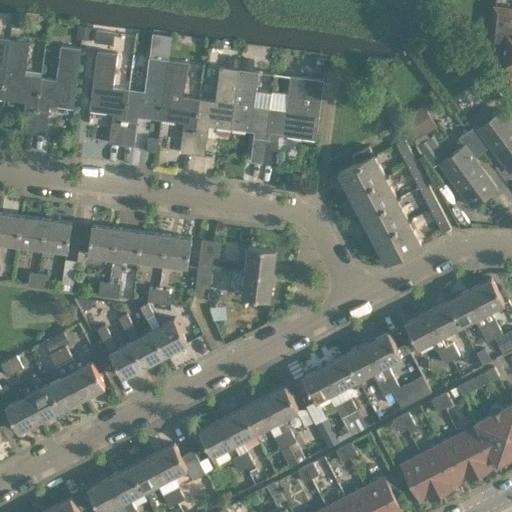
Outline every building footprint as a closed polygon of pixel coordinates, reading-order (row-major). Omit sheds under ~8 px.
[(511,0),(505,0),(505,5),(502,5),(496,60),(511,61),(511,0)] [(80,14),(78,27),(93,29),(95,16),(80,14)] [(105,16),(103,29),(118,31),(120,18),(105,16)] [(0,87),(6,88),(13,29),(0,27),(0,87)] [(158,27),(156,44),(171,46),(174,29),(158,27)] [(33,32),(13,29),(6,88),(28,91),(24,121),(38,123),(45,68),(46,62),(29,60),(33,32)] [(45,68),(38,123),(49,124),(53,94),(77,98),(85,39),(65,36),(60,71),(45,68)] [(112,133),(125,135),(132,80),(116,78),(120,43),(101,41),(93,100),(116,103),(112,133)] [(231,46),(229,55),(242,57),(243,48),(231,46)] [(320,47),(319,57),(327,58),(328,48),(320,47)] [(148,82),(132,80),(125,135),(137,136),(141,106),(164,109),(172,50),(153,48),(148,82)] [(245,48),(244,57),(256,58),(257,49),(245,48)] [(191,53),(172,50),(164,109),(186,112),(182,142),(195,144),(202,90),(187,88),(191,53)] [(219,92),(202,90),(195,144),(207,146),(211,115),(235,118),(242,60),(224,57),(219,92)] [(253,152),(266,153),(274,99),(258,97),(262,62),(242,60),(235,118),(257,121),(253,152)] [(282,124),(307,128),(320,129),(328,71),(294,67),(291,85),(276,83),(274,99),(266,153),(278,155),(282,124)] [(426,93),(405,106),(419,128),(428,122),(439,115),(426,93)] [(479,116),(471,122),(485,142),(493,136),(511,161),(511,111),(505,101),(481,119),(479,116)] [(477,148),(485,142),(471,122),(462,128),(467,136),(451,147),(436,126),(423,135),(438,156),(443,153),(475,196),(500,178),(477,148)] [(406,145),(414,141),(408,130),(400,134),(406,145)] [(349,175),(384,157),(378,145),(377,145),(373,137),(356,146),(360,154),(343,163),(349,175)] [(411,156),(420,152),(414,141),(406,145),(411,156)] [(417,167),(426,163),(420,152),(411,156),(417,167)] [(355,186),(390,168),(384,157),(349,175),(355,186)] [(423,178),(431,174),(426,163),(417,167),(423,178)] [(360,197),(396,179),(390,168),(355,186),(360,197)] [(429,189),(437,185),(431,174),(423,178),(429,189)] [(366,208),(402,189),(396,179),(360,197),(366,208)] [(434,200),(443,196),(437,185),(429,189),(434,200)] [(372,219),(407,200),(402,189),(366,208),(372,219)] [(440,210),(448,206),(443,196),(434,200),(440,210)] [(378,230),(413,211),(407,200),(372,219),(378,230)] [(0,206),(0,231),(22,234),(26,207),(0,203),(0,206)] [(448,206),(440,210),(446,222),(454,217),(448,206)] [(22,234),(45,237),(46,237),(50,210),(26,207),(22,234)] [(75,213),(50,210),(46,237),(45,237),(44,244),(54,245),(55,239),(72,241),(75,213)] [(383,240),(419,222),(413,211),(378,230),(383,240)] [(92,243),(105,245),(105,249),(117,251),(121,219),(96,215),(92,243)] [(126,248),(142,250),(145,222),(121,219),(117,251),(125,252),(126,248)] [(142,250),(166,253),(171,226),(145,222),(142,250)] [(419,222),(383,240),(389,252),(425,233),(419,222)] [(195,229),(171,226),(166,253),(191,257),(195,229)] [(205,228),(201,254),(215,256),(216,246),(221,246),(223,231),(205,228)] [(252,235),(249,261),(277,264),(280,239),(252,235)] [(75,276),(78,252),(66,250),(63,274),(75,276)] [(212,278),(215,256),(201,254),(198,276),(212,278)] [(31,275),(41,276),(43,263),(33,261),(31,275)] [(273,289),(277,264),(249,261),(246,286),(273,289)] [(52,264),(43,263),(41,276),(50,277),(52,264)] [(495,268),(473,279),(498,325),(504,322),(493,300),(508,292),(495,268)] [(101,284),(112,285),(114,272),(103,270),(101,284)] [(122,273),(114,272),(112,285),(121,286),(122,273)] [(150,290),(160,291),(163,278),(152,276),(150,290)] [(171,279),(163,278),(160,291),(170,292),(171,279)] [(473,279),(452,290),(465,314),(477,308),(489,330),(498,325),(473,279)] [(443,326),(465,314),(452,290),(430,301),(443,326)] [(179,308),(164,315),(158,304),(151,292),(143,296),(150,308),(156,320),(157,319),(169,344),(192,332),(179,308)] [(422,337),(435,330),(446,352),(455,348),(448,336),(443,326),(430,301),(409,313),(416,325),(421,336),(422,337)] [(156,320),(143,326),(137,315),(130,303),(122,307),(129,319),(135,331),(148,355),(169,344),(157,319),(156,320)] [(107,331),(113,342),(126,367),(148,355),(135,331),(121,338),(115,326),(115,327),(109,314),(100,319),(107,331)] [(66,320),(55,325),(56,327),(62,337),(72,332),(66,320)] [(310,349),(347,335),(342,321),(305,335),(310,349)] [(392,322),(370,333),(395,379),(401,375),(390,354),(405,346),(392,322)] [(511,338),(511,322),(498,329),(504,342),(511,338)] [(416,325),(407,330),(413,340),(421,336),(416,325)] [(56,327),(48,331),(54,343),(61,339),(62,339),(62,337),(56,327)] [(455,332),(448,336),(455,348),(461,344),(455,332)] [(361,369),(375,362),(386,384),(395,379),(370,333),(349,344),(361,369)] [(95,351),(81,358),(69,335),(62,339),(61,339),(86,387),(108,376),(95,351)] [(489,351),(497,346),(491,335),(483,340),(489,351)] [(65,367),(52,374),(65,399),(86,387),(61,339),(54,343),(53,344),(65,367)] [(10,349),(11,350),(17,361),(27,356),(20,344),(10,349)] [(348,376),(361,369),(349,344),(327,355),(363,420),(369,417),(348,376)] [(17,361),(11,350),(10,349),(4,352),(11,365),(17,361)] [(319,391),(332,384),(354,425),(363,420),(327,355),(306,366),(319,391)] [(488,362),(492,371),(502,366),(497,357),(488,362)] [(478,367),(483,376),(492,371),(488,362),(478,367)] [(469,372),(474,380),(483,376),(478,367),(469,372)] [(401,375),(395,379),(403,396),(421,387),(413,370),(401,375)] [(474,380),(469,372),(460,376),(465,385),(474,380)] [(52,374),(30,385),(44,410),(65,399),(52,374)] [(289,375),(267,387),(302,451),(308,448),(287,408),(302,400),(289,375)] [(23,421),(44,410),(30,385),(27,380),(19,384),(22,389),(10,396),(23,421)] [(448,381),(441,384),(447,396),(455,392),(448,381)] [(439,400),(447,396),(441,384),(433,388),(439,400)] [(259,423),(272,416),(293,456),(302,451),(267,387),(245,398),(259,423)] [(498,395),(497,396),(510,422),(511,420),(511,394),(505,398),(503,396),(500,395),(498,395)] [(478,412),(479,415),(489,433),(510,422),(497,396),(495,396),(494,398),(493,401),(494,404),(488,407),(478,412)] [(246,429),(259,423),(245,398),(224,409),(238,433),(243,443),(250,455),(257,451),(246,429)] [(410,401),(403,405),(409,416),(416,412),(410,401)] [(401,420),(409,416),(403,405),(395,409),(401,420)] [(321,413),(333,436),(344,430),(332,407),(321,413)] [(215,445),(238,433),(224,409),(202,420),(215,445)] [(498,452),(489,433),(479,415),(461,424),(482,464),(494,458),(492,455),(498,452)] [(511,425),(510,422),(489,433),(498,452),(500,455),(511,448),(511,425)] [(461,424),(442,434),(461,471),(469,467),(471,470),(482,464),(461,424)] [(353,431),(346,435),(352,447),(360,443),(353,431)] [(178,433),(156,445),(181,492),(189,488),(176,465),(190,458),(196,468),(208,461),(202,450),(197,440),(185,447),(178,433)] [(442,434),(423,444),(444,484),(455,478),(454,475),(461,471),(442,434)] [(344,451),(352,447),(346,435),(338,439),(344,451)] [(241,459),(250,455),(243,443),(235,447),(241,459)] [(432,490),(444,484),(423,444),(403,454),(422,491),(431,487),(432,490)] [(156,445),(135,456),(148,480),(161,473),(173,496),(181,492),(156,445)] [(210,446),(202,450),(208,461),(216,456),(210,446)] [(315,451),(307,455),(313,467),(321,463),(315,451)] [(306,471),(313,467),(307,455),(300,459),(306,471)] [(135,456),(114,467),(136,511),(141,511),(146,510),(134,487),(148,480),(135,456)] [(387,466),(367,476),(385,511),(397,511),(400,511),(398,508),(406,503),(387,466)] [(104,503),(118,496),(127,511),(136,511),(114,467),(91,479),(104,503)] [(277,471),(269,475),(278,493),(286,489),(277,471)] [(385,511),(367,476),(348,486),(360,511),(385,511)] [(0,490),(0,509),(28,498),(22,482),(0,490)] [(360,511),(348,486),(329,496),(336,511),(360,511)] [(53,499),(60,511),(87,511),(88,511),(75,487),(53,499)] [(336,511),(329,496),(309,506),(311,511),(336,511)] [(60,511),(53,499),(32,510),(33,511),(60,511)] [(294,511),(288,499),(276,506),(278,511),(294,511)] [(227,511),(222,501),(200,511),(227,511)]
